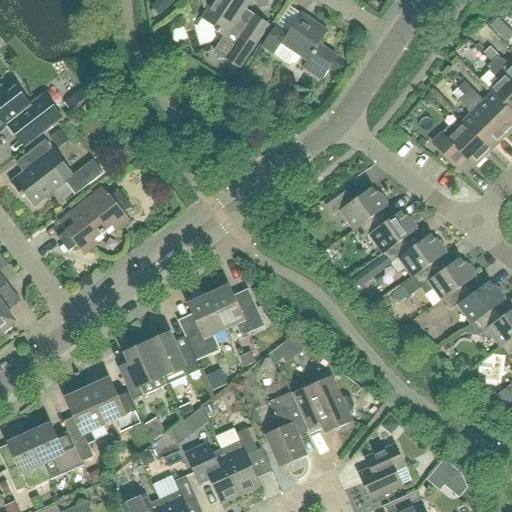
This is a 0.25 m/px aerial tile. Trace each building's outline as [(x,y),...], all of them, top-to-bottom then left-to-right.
[(215,32),(223,37),(213,52),(239,70),(269,25),(255,16),(253,20),(243,13),(251,1),(250,0),(215,0),(202,20),(216,30),(215,32)] [(259,61),(266,50),(274,55),(289,64),(297,63),(301,58),(307,62),(302,68),(321,81),(331,66),(339,71),(345,63),(319,45),(328,32),(301,14),(288,34),(276,26),(262,47),(260,46),(252,57),(259,61)] [(182,48),(194,44),(190,32),(178,36),(182,48)] [(505,74),(511,82),(511,67),(511,68),(500,56),(492,62),(505,74)] [(486,69),(498,81),(489,90),(492,93),(493,93),(511,112),(511,82),(505,74),(492,62),(486,69)] [(511,131),(511,112),(493,93),(492,93),(484,101),(464,81),(457,89),(464,96),(473,104),(506,137),(511,131)] [(0,131),(15,120),(23,130),(32,141),(61,119),(52,108),(44,96),(30,107),(19,93),(12,98),(4,88),(0,90),(0,131)] [(467,111),(471,115),(462,123),(490,152),(506,137),(473,104),(464,96),(459,101),(468,108),(467,111)] [(449,127),(442,134),(433,143),(451,162),(460,154),(474,168),(490,152),(462,123),(453,132),(449,127)] [(74,177),(54,151),(46,140),(31,151),(39,161),(10,183),(22,198),(25,196),(34,208),(74,177)] [(99,245),(94,240),(101,234),(102,236),(106,233),(105,232),(111,226),(116,232),(130,221),(124,214),(132,208),(119,191),(110,198),(102,188),(67,215),(75,225),(58,238),(69,252),(77,246),(84,256),(99,245)] [(377,214),(377,215),(386,208),(384,205),(386,204),(381,197),(379,198),(372,188),(355,201),(347,191),(325,207),(333,217),(341,211),(355,230),(377,214)] [(406,238),(407,238),(415,231),(414,229),(416,227),(410,220),(408,221),(401,212),(384,224),(377,215),(377,214),(355,230),(362,241),(371,235),(384,254),(406,238)] [(406,238),(384,254),(392,264),(400,258),(414,277),(436,261),(445,255),(443,252),(445,251),(440,244),(438,245),(431,235),(414,248),(407,238),(406,238)] [(465,285),(474,278),(472,276),(474,274),(469,267),(467,268),(460,259),(443,271),(436,261),(414,277),(426,294),(434,288),(443,301),(465,285)] [(0,333),(3,331),(5,334),(12,329),(12,324),(15,322),(0,302),(0,289),(7,284),(0,274),(0,333)] [(494,308),(495,308),(504,302),(502,299),(504,298),(499,290),(496,292),(490,282),(472,295),(465,285),(443,301),(450,311),(459,305),(472,324),(494,308)] [(209,296),(224,331),(236,326),(241,337),(265,327),(255,305),(241,311),(229,286),(209,296)] [(185,337),(189,345),(196,362),(220,351),(213,336),(224,331),(209,296),(188,305),(199,330),(185,337)] [(511,340),(511,310),(502,318),(495,308),(494,308),(472,324),(463,331),(465,333),(478,336),(480,334),(484,338),(491,339),(494,337),(502,348),(511,340)] [(170,333),(147,343),(166,386),(200,371),(196,362),(189,345),(178,350),(170,333)] [(511,340),(502,348),(511,362),(511,340)] [(133,401),(166,386),(147,343),(124,353),(129,363),(118,368),(133,401)] [(336,391),(330,378),(295,394),(307,421),(318,415),(327,434),(350,423),(346,414),(351,412),(353,409),(354,406),(354,401),(351,398),(347,397),(343,398),(340,400),(336,391)] [(110,379),(88,389),(104,426),(115,421),(122,435),(144,425),(129,392),(118,397),(110,379)] [(65,427),(67,432),(76,451),(81,463),(94,458),(88,445),(96,442),(91,432),(104,426),(88,389),(65,399),(76,422),(65,427)] [(297,438),(308,433),(291,394),(270,403),(282,429),(267,435),(281,467),(305,457),(297,438)] [(196,414),(179,424),(185,434),(203,424),(196,414)] [(51,424),(29,434),(49,476),(60,472),(61,473),(81,463),(76,451),(67,432),(57,436),(51,424)] [(240,441),(220,450),(240,495),(260,486),(247,456),(258,451),(248,429),(237,435),(240,441)] [(48,477),(49,476),(29,434),(7,444),(17,466),(7,471),(17,493),(28,488),(32,489),(50,481),(48,477)] [(209,445),(197,450),(186,455),(196,477),(207,472),(221,504),(240,495),(220,450),(213,453),(209,445)] [(411,481),(405,466),(395,446),(368,458),(373,470),(359,476),(373,505),(393,496),(391,491),(411,481)] [(179,491),(160,500),(165,511),(188,511),(185,504),(196,499),(186,477),(175,482),(179,491)] [(425,511),(416,492),(390,504),(393,511),(425,511)] [(125,505),(128,511),(165,511),(160,500),(150,505),(146,495),(125,505)] [(92,511),(88,501),(63,511),(92,511)]
